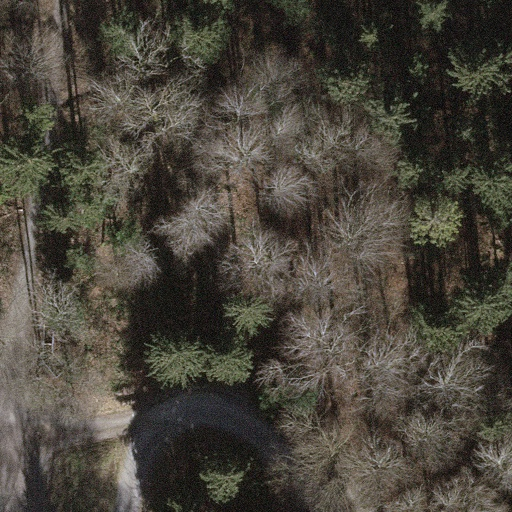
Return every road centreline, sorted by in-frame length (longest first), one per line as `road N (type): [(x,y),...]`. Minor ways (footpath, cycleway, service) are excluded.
road 1 (track): [(164,425),(189,411),(221,411),(250,426),(331,511)]
road 2 (track): [(0,452),(92,428),(164,425)]
